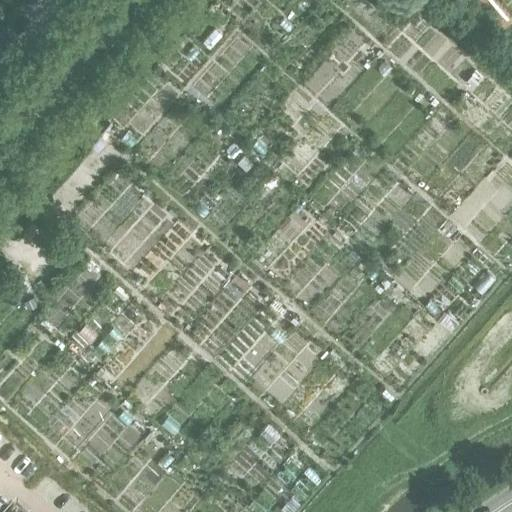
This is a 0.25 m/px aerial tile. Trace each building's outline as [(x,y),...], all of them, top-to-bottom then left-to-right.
[(386,76),(393,69),(385,61),(378,68),(386,76)] [(474,87),(484,76),(476,69),(466,80),(474,87)] [(246,171),(253,164),(244,155),(237,162),(246,171)] [(89,270),(95,264),(88,258),(82,264),(89,270)] [(124,301),(128,296),(117,287),(113,291),(124,301)] [(38,306),(34,296),(23,301),(27,311),(38,306)] [(141,434),(144,430),(135,422),(132,425),(141,434)] [(169,464),(175,459),(170,455),(165,460),(169,464)]
